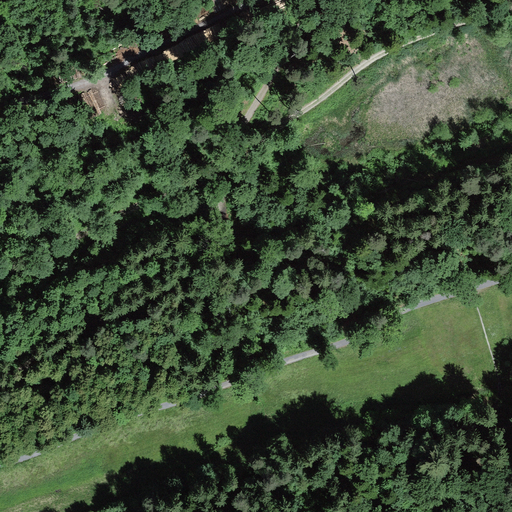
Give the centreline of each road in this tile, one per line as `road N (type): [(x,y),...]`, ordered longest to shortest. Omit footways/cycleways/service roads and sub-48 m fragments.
road 1 (track): [(0,392),(187,286),(225,222),(223,168),(382,63),(511,13)]
road 2 (track): [(0,466),(511,278)]
road 3 (track): [(260,0),(59,92),(0,103)]
road 4 (track): [(223,168),(0,275)]
road 5 (track): [(483,286),(464,349),(474,408),(428,511)]
